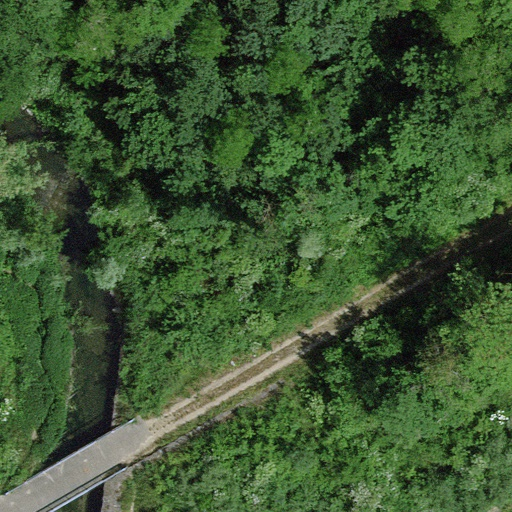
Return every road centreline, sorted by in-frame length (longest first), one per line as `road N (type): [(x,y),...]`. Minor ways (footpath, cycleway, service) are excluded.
road 1 (track): [(511,222),(22,511)]
road 2 (track): [(511,392),(398,459)]
